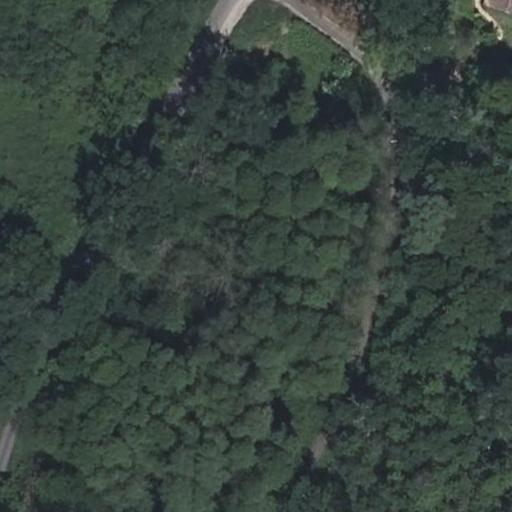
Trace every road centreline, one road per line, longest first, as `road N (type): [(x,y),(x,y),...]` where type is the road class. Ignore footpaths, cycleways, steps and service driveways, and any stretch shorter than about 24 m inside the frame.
road 1 (unclassified): [(295,0),(360,45),(390,79),(411,142),(406,230),(359,379),(296,511)]
road 2 (unclassified): [(242,0),(90,265),(19,434),(0,507)]
